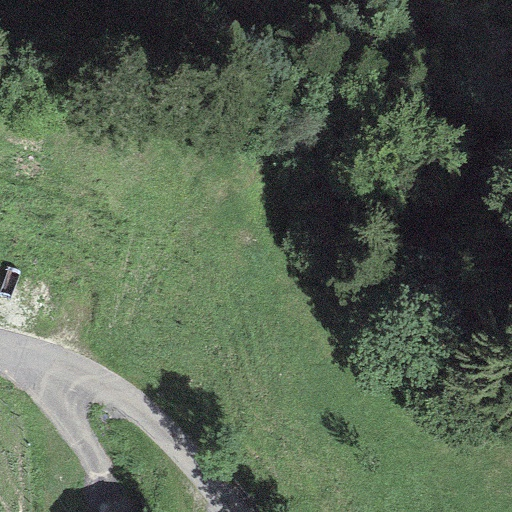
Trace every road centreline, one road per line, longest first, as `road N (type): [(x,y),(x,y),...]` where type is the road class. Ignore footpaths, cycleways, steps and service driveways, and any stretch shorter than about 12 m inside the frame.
road 1 (unclassified): [(0,349),(92,379),(132,402),(234,511)]
road 2 (track): [(42,361),(82,435),(107,505)]
